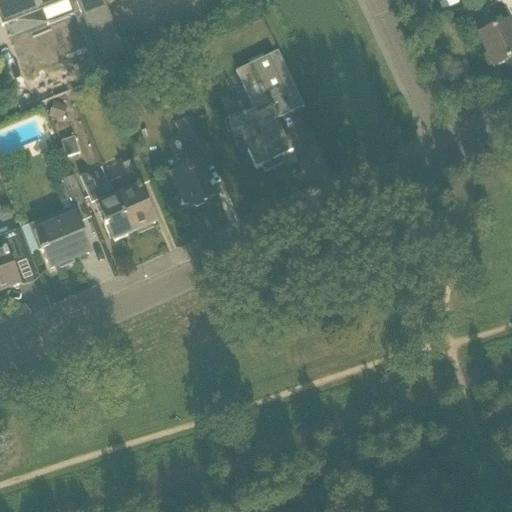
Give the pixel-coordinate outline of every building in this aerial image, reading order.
[(123,56),(125,55),(103,0),(0,0),(0,28),(0,27),(0,24),(16,18),(17,22),(18,21),(38,13),(38,14),(39,13),(37,10),(38,10),(62,0),(75,0),(80,14),(81,13),(98,58),(121,50),(123,56)] [(436,0),(442,12),(458,4),(456,0),(436,0)] [(511,0),(491,0),(487,2),(489,7),(484,9),(489,20),(472,28),(477,39),(480,38),(488,57),(484,59),(489,69),(493,67),(494,69),(511,60),(511,34),(508,24),(511,22),(511,0)] [(295,89),(278,53),(250,66),(251,66),(236,73),(254,110),(229,120),(233,137),(243,134),(251,151),(248,153),(256,170),(262,168),(265,174),(285,165),(282,158),(293,153),(287,140),(285,141),(276,122),(278,121),(269,102),(295,89)] [(107,96),(107,92),(105,89),(101,88),(98,91),(97,95),(100,98),(104,98),(107,96)] [(54,103),(49,118),(63,123),(68,108),(54,103)] [(193,118),(188,109),(176,114),(181,123),(193,118)] [(193,118),(181,123),(175,125),(180,136),(197,128),(193,118)] [(152,226),(155,225),(140,192),(141,192),(139,188),(149,183),(138,159),(122,166),(127,177),(108,185),(124,220),(126,219),(133,235),(137,233),(138,236),(153,229),(152,226)] [(197,159),(192,161),(169,172),(180,196),(185,194),(192,208),(215,197),(197,159)] [(108,185),(101,188),(86,176),(80,178),(93,205),(97,203),(98,206),(106,224),(103,226),(105,228),(107,227),(114,243),(133,235),(126,219),(124,220),(108,185)] [(72,261),(90,254),(78,225),(91,219),(74,177),(60,183),(71,210),(22,229),(33,257),(43,254),(50,270),(58,267),(59,271),(74,265),(72,261)] [(0,239),(0,293),(19,286),(10,264),(24,259),(14,235),(1,240),(0,240),(0,239)]
